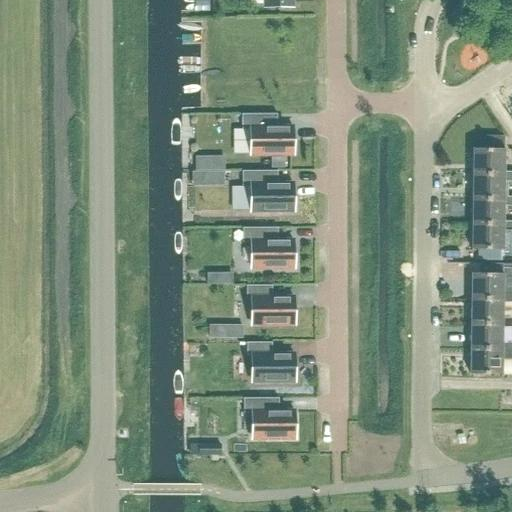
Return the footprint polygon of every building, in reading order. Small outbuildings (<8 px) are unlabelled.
[(417,71),(416,52),(407,52),(408,71),(417,71)] [(456,62),(441,69),(446,80),(461,73),(456,62)] [(250,130),(250,155),(292,154),(292,128),(276,128),(276,114),(241,115),(241,130),(250,130)] [(479,136),(478,149),(471,149),(471,172),(503,172),(503,149),(502,149),(503,137),(479,136)] [(250,187),(250,212),(293,211),(292,185),(277,185),(277,171),(241,172),(241,187),(250,187)] [(503,197),(503,182),(511,182),(511,172),(503,172),(471,172),(471,197),(503,197)] [(502,222),(502,207),(511,206),(511,197),(503,197),(471,197),(470,222),(502,222)] [(511,256),(511,247),(502,247),(502,231),(511,231),(511,222),(502,222),(470,222),(470,250),(477,250),(477,261),(502,261),(502,256),(511,256)] [(251,244),(251,269),(293,268),(293,242),(277,242),(277,228),(241,229),(241,244),(251,244)] [(477,264),(477,274),(470,274),(470,293),(502,294),(502,278),(511,278),(511,268),(501,269),(502,265),(477,264)] [(251,300),(251,325),(293,325),(293,298),(278,298),(277,285),(242,285),(242,300),(251,300)] [(469,318),(501,318),(511,318),(511,293),(502,294),(470,293),(469,318)] [(501,343),(501,328),(511,328),(511,318),(501,318),(469,318),(469,343),(501,343)] [(251,357),(252,382),(294,382),(294,355),(278,355),(278,342),(242,342),(242,357),(251,357)] [(511,343),(501,343),(469,343),(469,375),(501,375),(511,375),(511,343)] [(252,414),(252,439),(294,438),(294,412),(278,412),(278,398),(242,399),(242,414),(252,414)] [(199,445),(199,455),(220,455),(220,444),(199,445)]
